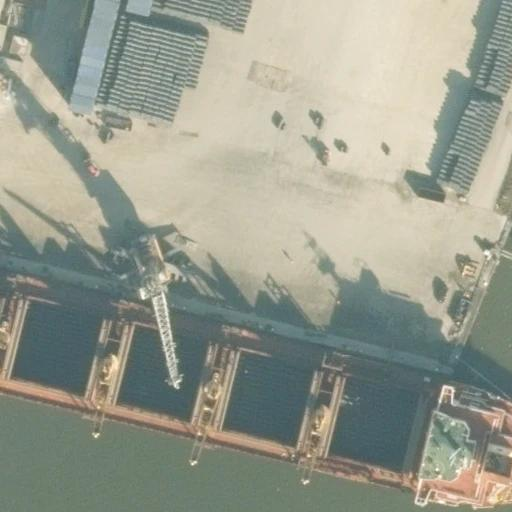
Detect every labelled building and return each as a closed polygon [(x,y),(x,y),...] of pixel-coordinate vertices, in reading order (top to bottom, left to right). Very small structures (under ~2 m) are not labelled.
[(511,0),(442,0),(441,9),(471,15),(466,39),(511,48),(511,30),(496,27),(498,19),(511,21),(511,0)] [(34,6),(15,2),(10,23),(30,27),(34,6)] [(332,54),(326,78),(430,102),(435,77),(440,53),(352,32),(346,58),(332,54)] [(14,34),(10,50),(26,54),(30,37),(14,34)] [(0,65),(21,71),(24,61),(0,55),(0,65)]
